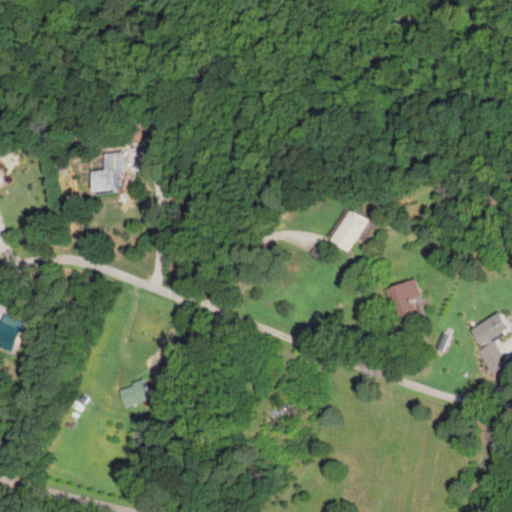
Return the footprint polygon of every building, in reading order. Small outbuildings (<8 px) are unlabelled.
[(101,191),(131,189),(129,168),(135,168),(134,150),(112,152),(114,169),(100,170),(101,191)] [(0,193),(2,192),(0,186),(0,184),(12,179),(3,160),(0,161),(0,193)] [(338,234),(359,250),(382,220),(361,204),(338,234)] [(409,320),(429,313),(424,298),(433,295),(427,279),(398,289),(409,320)] [(507,326),(496,311),(469,330),(480,345),(507,326)] [(159,398),(152,380),(123,391),(130,409),(159,398)] [(314,416),(290,400),(277,418),(301,434),(314,416)]
